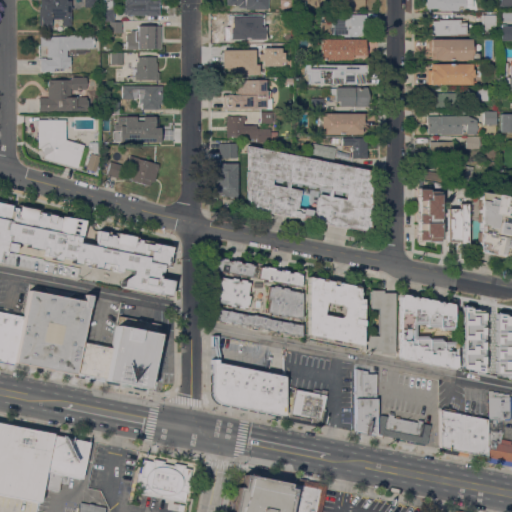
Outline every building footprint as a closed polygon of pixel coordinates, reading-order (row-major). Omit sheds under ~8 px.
[(71,0),(71,6),(72,6),(72,9),(71,9),(71,25),(62,25),(62,18),(51,18),(51,30),(41,30),(41,25),(38,25),(38,8),(40,8),(40,0),(71,0)] [(113,0),(113,20),(100,20),(100,0),(113,0)] [(159,0),(159,14),(126,15),(126,14),(123,14),(123,4),(124,4),(124,0),(159,0)] [(267,0),(267,9),(245,9),(245,7),(238,7),(238,4),(226,5),(226,0),(267,0)] [(365,0),(365,6),(357,6),(357,9),(344,9),(344,2),(331,1),(331,0),(365,0)] [(470,0),(470,6),(465,6),(465,7),(457,7),(457,10),(439,10),(439,8),(426,8),(426,0),(470,0)] [(365,14),(365,36),(345,35),(330,35),(330,33),(324,33),(324,22),(330,22),(330,13),(349,13),(349,14),(365,14)] [(495,33),(482,33),(482,14),(495,14),(495,33)] [(227,37),(227,35),(226,35),(226,30),(228,30),(228,29),(226,29),(226,25),(227,25),(227,24),(226,24),(226,18),(227,18),(227,16),(237,16),(237,18),(249,19),(249,20),(253,20),(253,17),(261,17),(261,24),(262,24),(262,28),(258,28),(258,31),(249,31),(249,37),(227,37)] [(426,35),(426,20),(438,20),(438,19),(454,19),(454,28),(456,28),(456,35),(426,35)] [(121,32),(108,32),(108,21),(121,21),(121,32)] [(160,48),(137,48),(137,49),(126,49),(126,41),(125,41),(125,33),(130,33),(130,30),(136,30),(136,25),(160,25),(160,48)] [(498,25),(498,39),(511,39),(511,25),(498,25)] [(273,30),(273,42),(260,42),(260,30),(273,30)] [(69,48),(69,49),(66,49),(66,55),(70,55),(70,65),(67,65),(67,68),(53,68),(53,71),(39,71),(39,57),(44,57),(44,59),(51,59),(51,57),(46,57),(46,45),(39,45),(39,36),(57,36),(65,36),(65,34),(93,34),(93,48),(69,48)] [(320,59),(320,38),(366,39),(365,55),(351,55),(351,59),(320,59)] [(430,59),(430,53),(427,53),(427,38),(471,38),(471,45),(473,45),(473,53),(471,53),(471,59),(430,59)] [(260,56),(260,43),(273,43),(273,56),(260,56)] [(122,63),(109,63),(109,52),(122,52),(122,63)] [(137,61),(137,56),(155,56),(155,62),(156,62),(156,71),(157,71),(158,71),(158,79),(157,79),(157,80),(154,80),(154,79),(134,79),(134,73),(131,73),(131,67),(135,67),(135,61),(137,61)] [(246,56),(246,60),(251,60),(251,72),(242,72),(242,73),(226,73),(226,67),(226,62),(226,56),(246,56)] [(471,69),(473,69),(473,77),(471,77),(471,84),(427,84),(427,69),(430,69),(430,63),(471,63),(471,69)] [(365,64),(365,83),(331,83),(331,70),(321,70),(321,83),(308,83),(308,72),(304,72),(304,64),(365,64)] [(69,79),(69,78),(71,78),(71,76),(85,76),(85,88),(79,88),(79,89),(71,89),(71,88),(69,88),(70,96),(85,96),(85,99),(87,99),(87,107),(85,107),(85,110),(38,110),(38,97),(47,97),(47,79),(69,79)] [(511,90),(509,90),(509,85),(502,84),(502,77),(511,77),(511,90)] [(265,89),(266,89),(266,90),(269,90),(269,98),(266,98),(266,99),(265,99),(265,108),(224,108),(224,94),(227,94),(227,93),(234,93),(234,80),(265,79),(265,89)] [(162,85),(162,103),(158,103),(158,108),(141,108),(141,102),(132,102),(133,98),(121,98),(121,85),(162,85)] [(366,87),(366,106),(351,106),(351,105),(338,106),(338,100),(333,100),(333,94),(329,94),(328,88),(334,88),(334,87),(366,87)] [(487,87),(487,100),(475,100),(475,88),(487,87)] [(427,107),(427,93),(454,92),(455,107),(427,107)] [(323,110),(310,110),(310,98),(323,98),(323,110)] [(118,112),(107,112),(107,101),(118,101),(118,112)] [(258,122),(269,122),(269,111),(258,111),(258,122)] [(495,111),(495,124),(490,124),(490,125),(487,125),(487,124),(483,124),(483,111),(495,111)] [(362,113),(362,114),(364,114),(364,122),(363,122),(363,123),(362,123),(362,126),(361,126),(361,133),(321,133),(321,113),(362,113)] [(511,131),(500,131),(500,113),(511,113),(511,131)] [(158,114),(158,135),(156,135),(156,139),(140,139),(140,129),(138,129),(138,128),(135,128),(135,126),(119,126),(119,115),(158,114)] [(475,134),(440,134),(440,132),(428,132),(428,122),(426,122),(426,116),(466,115),(475,119),(475,125),(477,126),(477,129),(475,130),(475,134)] [(245,120),(242,120),(242,128),(256,128),(270,128),(269,141),(255,141),(255,138),(241,137),(241,136),(227,135),(227,116),(245,116),(245,120)] [(37,135),(38,120),(49,120),(49,121),(55,121),(55,128),(49,128),(49,135),(51,138),(52,137),(54,137),(54,136),(59,138),(59,139),(65,140),(64,144),(66,145),(66,147),(80,151),(75,165),(45,156),(46,153),(43,152),(41,148),(40,145),(37,145),(37,135)] [(105,127),(118,126),(118,144),(106,144),(105,127)] [(74,139),(76,133),(83,135),(81,141),(74,139)] [(479,136),(478,147),(465,147),(465,136),(479,136)] [(342,137),(367,138),(366,165),(351,162),(351,156),(349,156),(349,153),(351,153),(351,145),(341,145),(342,137)] [(452,141),(452,149),(447,149),(447,157),(429,158),(429,141),(452,141)] [(218,157),(218,142),(236,142),(236,157),(218,157)] [(325,145),(324,145),(335,147),(333,158),(322,156),(308,153),(310,142),(325,145)] [(365,232),(365,230),(344,226),(344,227),(312,221),(317,194),(327,195),(328,189),(289,181),(287,188),(299,190),(296,208),(301,209),(301,208),(310,210),(308,220),(299,219),(299,217),(291,215),(291,217),(259,211),(259,209),(247,206),(248,190),(246,190),(246,171),(247,171),(248,152),(246,152),(246,145),(367,170),(368,186),(369,186),(369,207),(368,207),(368,224),(369,224),(369,233),(365,232)] [(90,153),(99,156),(95,171),(85,169),(90,153)] [(153,181),(150,180),(149,185),(147,185),(146,186),(143,185),(143,184),(130,180),(134,166),(126,163),(129,155),(137,157),(137,158),(158,164),(153,181)] [(117,177),(106,174),(110,161),(120,164),(117,177)] [(236,194),(235,194),(235,198),(231,198),(231,196),(221,196),(221,194),(213,194),(213,163),(236,163),(236,194)] [(465,165),(472,166),(470,178),(463,177),(462,185),(425,178),(427,168),(438,170),(439,163),(456,166),(456,163),(465,165)] [(427,189),(427,191),(437,191),(437,194),(439,194),(438,241),(425,241),(425,240),(417,240),(417,231),(418,231),(418,223),(417,223),(417,213),(418,213),(418,200),(417,200),(417,189),(427,189)] [(511,260),(511,258),(501,256),(501,257),(491,255),(491,253),(478,251),(478,241),(477,241),(477,231),(478,231),(478,222),(477,222),(477,213),(479,213),(478,209),(477,209),(477,200),(479,200),(479,191),(493,193),(511,196),(511,260)] [(0,200),(5,201),(4,203),(10,205),(9,210),(12,210),(13,207),(16,207),(16,204),(26,206),(25,208),(30,208),(30,207),(40,208),(39,212),(43,212),(44,211),(53,213),(53,214),(55,215),(55,216),(60,217),(60,216),(83,220),(80,237),(78,236),(77,241),(94,244),(97,230),(100,231),(100,229),(110,231),(109,234),(113,235),(113,232),(137,237),(137,239),(140,239),(141,239),(151,241),(151,243),(171,246),(169,257),(171,257),(169,266),(162,264),(160,272),(159,272),(158,278),(172,280),(169,295),(121,286),(122,279),(130,273),(131,270),(120,268),(120,272),(112,270),(112,269),(110,268),(110,270),(87,265),(87,264),(85,263),(85,262),(80,260),(79,264),(71,262),(72,259),(60,257),(59,260),(51,259),(52,256),(44,255),(46,247),(42,246),(41,249),(26,246),(26,244),(15,242),(13,252),(5,251),(4,256),(1,255),(0,258),(0,200)] [(467,244),(458,244),(458,241),(447,241),(447,231),(448,231),(448,207),(458,207),(458,202),(468,202),(467,244)] [(231,260),(237,261),(238,261),(238,263),(242,264),(242,262),(247,263),(249,263),(249,264),(249,265),(250,265),(252,265),(252,266),(250,277),(210,271),(212,258),(218,258),(218,257),(224,258),(224,259),(225,259),(225,260),(230,261),(230,260),(231,260)] [(263,266),(272,268),(273,268),(273,269),(279,270),(279,269),(287,270),(286,272),(290,273),(290,271),(299,273),(299,274),(300,275),(300,286),(269,280),(268,282),(264,281),(264,280),(264,279),(256,277),(256,276),(258,267),(261,267),(262,266),(263,266)] [(247,282),(248,282),(246,295),(248,295),(248,296),(246,309),(243,308),(243,310),(234,309),(234,307),(234,308),(225,307),(226,305),(210,303),(211,296),(211,274),(215,275),(215,276),(229,279),(229,277),(235,278),(236,278),(235,280),(238,280),(238,278),(244,279),(244,280),(245,280),(244,281),(247,282)] [(347,342),(346,344),(328,341),(329,338),(321,337),(321,339),(312,338),(313,335),(305,334),(305,276),(316,279),(317,277),(334,280),(334,282),(349,285),(349,284),(355,285),(355,299),(359,299),(359,344),(347,342)] [(266,285),(270,286),(270,285),(278,286),(278,288),(279,288),(279,286),(286,287),(286,288),(286,289),(302,292),(300,305),(300,318),(284,315),(283,317),(277,316),(277,315),(277,314),(275,314),(275,315),(274,315),(268,314),(268,312),(265,312),(267,299),(264,299),(266,285)] [(82,301),(84,295),(89,296),(79,341),(72,372),(72,374),(11,361),(22,316),(28,290),(82,301)] [(379,352),(364,352),(364,335),(376,335),(376,308),(368,308),(368,290),(382,290),(382,292),(393,292),(393,352),(379,352)] [(410,296),(411,296),(413,297),(416,297),(422,298),(423,299),(426,299),(433,300),(450,303),(450,304),(451,304),(451,306),(451,324),(451,330),(440,330),(437,327),(427,327),(426,326),(423,324),(413,324),(413,336),(423,335),(424,336),(426,338),(427,338),(437,338),(438,338),(439,339),(441,341),(448,341),(454,341),(454,367),(453,367),(452,367),(452,368),(444,367),(444,365),(438,364),(437,364),(437,366),(417,361),(417,360),(414,359),(409,358),(409,360),(399,358),(399,356),(398,356),(398,294),(399,294),(400,294),(406,295),(407,296),(410,296)] [(214,308),(214,307),(251,315),(263,317),(299,324),(299,325),(300,325),(300,327),(301,337),(293,336),(293,337),(287,336),(288,334),(281,333),(281,335),(276,334),(276,332),(271,331),(271,333),(266,332),(266,331),(259,329),(254,328),(247,326),(247,328),(239,326),(239,325),(235,324),(234,325),(228,324),(228,322),(223,322),(223,323),(214,321),(214,320),(211,320),(213,308),(214,308)] [(465,357),(460,357),(459,357),(459,308),(467,308),(476,308),(478,308),(478,319),(477,319),(477,330),(478,329),(478,333),(477,333),(477,337),(482,337),(482,339),(482,355),(469,355),(469,356),(469,357),(465,357)] [(11,361),(11,362),(0,359),(0,312),(4,313),(5,311),(8,312),(8,314),(10,314),(11,312),(14,313),(14,315),(22,316),(11,361)] [(117,315),(157,323),(145,388),(145,389),(143,390),(133,388),(131,387),(132,385),(129,385),(129,387),(120,385),(121,383),(118,383),(118,384),(117,385),(106,382),(105,382),(105,379),(104,378),(110,348),(117,315)] [(511,351),(498,351),(498,350),(497,350),(497,336),(491,336),(491,315),(510,315),(510,316),(510,317),(511,317),(511,321),(510,321),(510,333),(511,333),(511,351)] [(102,378),(102,380),(97,379),(97,377),(92,376),(92,377),(87,376),(87,375),(84,374),(84,376),(76,374),(76,373),(72,372),(79,341),(110,348),(104,378),(102,378)] [(276,417),(266,415),(266,413),(264,413),(264,415),(256,413),(257,411),(255,411),(255,413),(238,410),(239,407),(237,407),(236,408),(229,407),(230,406),(228,405),(227,406),(221,405),(221,404),(219,403),(219,405),(214,403),(211,400),(210,397),(209,394),(209,393),(210,390),(209,390),(209,383),(210,383),(210,381),(209,381),(209,374),(210,374),(210,359),(216,359),(216,362),(283,376),(283,415),(277,415),(277,416),(276,417)] [(374,433),(373,435),(367,433),(367,432),(364,432),(363,433),(355,431),(355,430),(354,429),(354,368),(366,371),(366,373),(374,373),(375,429),(374,433)] [(288,417),(293,389),(320,394),(321,389),(327,390),(323,409),(323,410),(323,414),(324,414),(323,417),(322,417),(320,424),(309,422),(310,421),(288,417)] [(511,461),(510,462),(511,462),(511,466),(485,461),(486,457),(488,444),(486,444),(488,430),(485,430),(485,419),(485,389),(492,389),(492,391),(496,391),(496,392),(497,392),(502,392),(502,393),(507,393),(507,391),(511,392),(511,429),(507,428),(507,419),(502,419),(501,429),(501,430),(500,430),(499,432),(500,432),(499,439),(511,442),(511,443),(511,455),(511,461)] [(484,460),(438,451),(439,448),(439,410),(445,411),(446,408),(454,410),(453,413),(460,414),(460,412),(466,413),(465,415),(485,419),(485,457),(485,456),(484,457),(484,460)] [(375,429),(379,414),(387,416),(388,411),(392,412),(391,417),(416,422),(417,420),(421,421),(421,423),(429,425),(425,444),(423,443),(423,445),(414,443),(414,442),(404,440),(404,441),(396,439),(396,438),(381,435),(380,435),(376,434),(377,434),(374,433),(375,429)] [(38,501),(35,501),(35,503),(31,502),(32,500),(28,499),(28,501),(24,501),(24,499),(21,498),(21,500),(17,499),(17,497),(14,496),(14,498),(9,498),(10,496),(7,495),(6,497),(2,496),(3,494),(0,494),(0,423),(51,434),(41,487),(38,501)] [(88,441),(80,478),(69,476),(68,483),(59,482),(58,490),(41,487),(51,434),(88,441)] [(183,502),(135,492),(137,482),(135,481),(136,475),(135,475),(136,471),(138,472),(141,459),(151,460),(151,458),(163,460),(162,462),(160,462),(173,465),(173,464),(172,464),(172,462),(183,464),(183,466),(181,466),(181,467),(189,468),(186,484),(188,485),(187,492),(185,492),(184,499),(183,502)] [(230,511),(235,486),(240,487),(242,474),(287,483),(287,487),(291,488),(286,511),(230,511)] [(286,511),(291,488),(293,479),(324,485),(319,511),(452,511),(453,509),(467,511),(286,511)] [(76,511),(79,502),(105,507),(104,511),(76,511)]
